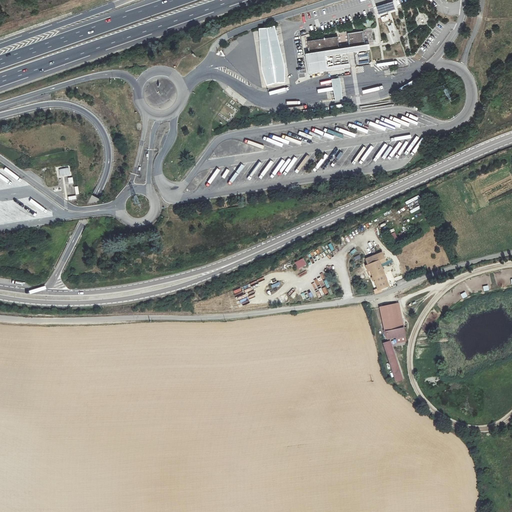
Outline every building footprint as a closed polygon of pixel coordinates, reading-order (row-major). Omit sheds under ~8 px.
[(266,27),(258,27),(260,51),(262,69),(267,85),(276,82),(285,82),(284,63),(280,45),(274,25),(266,27)] [(310,52),(306,53),(309,73),(370,64),(367,44),(365,44),(363,31),(347,33),(349,46),(339,47),(338,36),(308,40),(310,52)] [(350,84),(350,79),(357,79),(356,67),(351,67),(351,75),(343,75),(344,84),(350,84)] [(339,77),(330,79),(334,100),(342,99),(339,77)] [(69,168),(59,169),(60,177),(70,176),(69,168)] [(381,289),(389,286),(380,264),(386,261),(381,252),(366,259),(368,264),(366,265),(368,271),(370,270),(377,288),(373,290),(375,294),(382,292),(381,289)] [(298,269),(306,265),(303,258),(294,262),(298,269)] [(281,290),(287,294),(290,288),(284,285),(281,290)] [(398,303),(380,307),(387,339),(396,337),(397,343),(407,341),(398,303)] [(390,341),(383,343),(396,382),(402,379),(390,341)]
